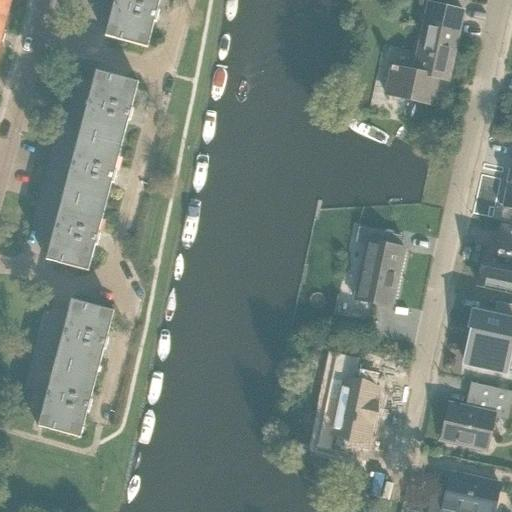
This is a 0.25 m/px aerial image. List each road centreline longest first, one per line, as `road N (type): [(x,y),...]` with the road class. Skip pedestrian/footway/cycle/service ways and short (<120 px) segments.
road 1 (residential): [(400,489),(499,0)]
road 2 (residential): [(105,295),(162,70)]
road 3 (residential): [(99,423),(129,303),(105,295)]
road 4 (unclassified): [(0,173),(39,40)]
road 5 (residential): [(162,70),(39,40)]
